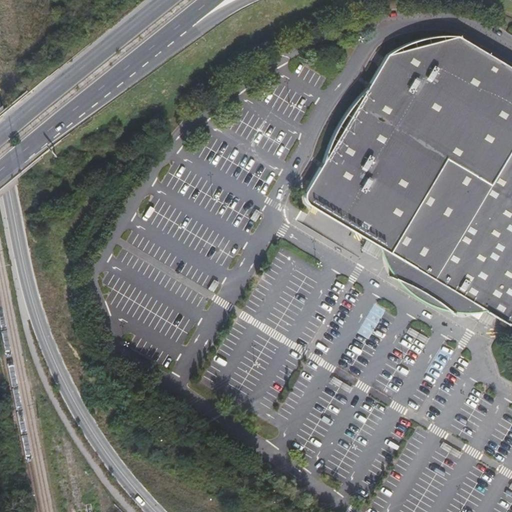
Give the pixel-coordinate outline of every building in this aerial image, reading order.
[(307,205),(377,246),(404,262),(394,279),(400,280),(407,284),(413,287),(423,292),(433,299),(438,302),(442,306),(449,311),(458,295),(484,310),(494,316),(511,327),(511,68),(455,35),(453,35),(444,35),(434,35),(426,36),(418,38),(410,41),(397,46),(390,50),(384,54),(365,86),(358,93),(350,102),(342,113),(336,123),(331,133),(327,142),(323,152),(320,162),(302,191),(302,194),(303,198),(304,202),(307,205)] [(187,106),(182,103),(167,128),(172,131),(187,106)] [(376,246),(366,241),(362,249),(372,254),(376,246)] [(404,262),(377,246),(378,252),(381,258),(383,264),(386,269),(390,274),(394,279),(404,262)] [(394,279),(398,284),(402,289),(407,293),(412,296),(418,300),(423,303),(435,308),(441,309),(449,311),(442,306),(438,302),(433,299),(423,292),(413,287),(407,284),(400,280),(394,279)] [(458,295),(449,311),(453,312),(460,312),(466,312),(472,312),(478,311),(484,310),(458,295)]
